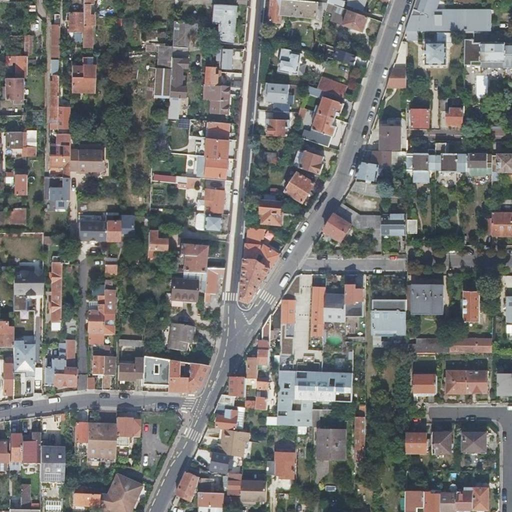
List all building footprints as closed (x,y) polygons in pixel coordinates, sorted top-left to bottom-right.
[(82,0),(82,23),(91,23),(92,23),(92,16),(88,16),(88,6),(91,6),(91,0),(82,0)] [(303,0),(271,0),(270,21),(280,22),(281,15),(316,18),(318,1),(303,0)] [(364,0),(348,0),(347,4),(362,9),(364,0)] [(415,0),(405,31),(406,31),(417,31),(436,31),(450,31),(463,31),(474,31),(489,31),(489,13),(446,14),(446,15),(430,15),(435,0),(415,0)] [(438,0),(435,0),(430,15),(446,15),(446,14),(489,13),(489,10),(435,9),(438,0)] [(217,22),(234,23),(236,4),(219,3),(212,3),(211,22),(217,22)] [(363,32),(369,17),(349,9),(343,25),(363,32)] [(69,33),(72,33),(72,31),(81,31),(81,11),(70,11),(70,31),(69,31),(69,33)] [(50,55),(58,55),(59,13),(54,13),(54,24),(54,30),(51,30),(50,55)] [(173,20),(171,46),(171,51),(171,56),(186,57),(187,33),(203,34),(204,22),(173,20)] [(232,43),(234,23),(217,22),(215,42),(232,43)] [(91,23),(82,23),(82,46),(90,47),(91,23)] [(144,23),(143,50),(155,50),(158,50),(158,45),(164,45),(166,24),(144,23)] [(436,31),(436,41),(425,41),(425,64),(446,64),(446,41),(450,41),(450,31),(436,31)] [(503,67),(511,67),(511,41),(474,42),(474,31),(463,31),(463,65),(480,65),(480,61),(485,61),(485,65),(498,66),(498,61),(503,61),(503,67)] [(32,54),(31,35),(23,35),(23,54),(32,54)] [(230,67),(232,48),(217,47),(216,52),(216,58),(219,58),(219,67),(230,67)] [(303,75),(305,64),(299,63),(301,54),(292,52),(292,51),(282,49),(278,70),(303,75)] [(357,55),(338,49),(335,60),(353,66),(357,55)] [(171,51),(158,50),(157,67),(170,68),(171,56),(171,51)] [(26,76),(26,54),(15,54),(15,76),(26,76)] [(171,56),(170,68),(168,95),(183,96),(184,85),(180,85),(181,67),(185,67),(186,57),(171,56)] [(82,65),(71,65),(71,91),(94,91),(94,64),(85,64),(85,57),(84,57),(82,57),(82,65)] [(50,117),(57,117),(57,106),(58,60),(51,59),(51,70),(53,71),(53,82),(50,82),(50,117)] [(205,66),(203,84),(216,84),(217,74),(213,74),(214,66),(205,66)] [(155,67),(154,95),(168,96),(168,95),(170,68),(157,67),(155,67)] [(406,86),(406,68),(393,68),(386,86),(406,86)] [(320,89),(343,97),(347,86),(321,77),(317,88),(320,89)] [(289,84),(267,82),(266,94),(268,94),(267,101),(272,101),(272,110),(274,110),(290,111),(290,103),(287,102),(289,84)] [(4,98),(21,98),(21,83),(4,83),(4,98)] [(203,84),(203,97),(210,98),(209,111),(227,113),(229,85),(216,84),(203,84)] [(320,89),(317,88),(310,86),(308,86),(305,92),(317,96),(320,89)] [(317,113),(334,118),(336,112),(341,113),(344,103),(323,96),(319,107),(316,106),(315,110),(318,111),(317,113)] [(309,100),(303,98),(300,107),(306,109),(309,100)] [(57,117),(57,127),(69,127),(69,106),(71,106),(71,103),(67,103),(67,106),(57,106),(57,117)] [(302,118),(306,109),(300,107),(299,112),(297,116),(302,118)] [(447,124),(463,124),(463,108),(451,108),(451,114),(447,114),(447,124)] [(412,126),(429,126),(429,109),(409,109),(409,115),(412,115),(412,126)] [(177,111),(167,110),(167,118),(177,118),(177,111)] [(291,111),(290,111),(274,110),(272,110),(271,119),(269,119),(269,125),(268,125),(267,135),(287,136),(287,128),(290,128),(291,111)] [(313,143),(328,147),(332,136),(336,126),(332,125),(334,118),(317,113),(311,129),(317,131),(313,143)] [(180,126),(189,127),(189,119),(181,118),(180,126)] [(207,136),(227,138),(228,122),(208,121),(207,136)] [(392,125),(388,125),(381,125),(381,134),(380,150),(401,150),(401,133),(401,125),(392,125)] [(6,147),(25,146),(25,130),(5,131),(6,147)] [(49,198),(68,198),(69,170),(70,149),(70,132),(63,132),(63,143),(50,143),(50,165),(63,165),(63,187),(49,187),(49,198)] [(203,155),(225,157),(225,154),(227,138),(207,136),(204,136),(203,152),(203,155)] [(445,142),(435,142),(435,143),(435,149),(435,154),(436,154),(436,169),(442,169),(442,171),(456,171),(456,170),(463,170),(463,166),(463,156),(463,154),(456,154),(456,153),(445,153),(445,142)] [(103,149),(70,149),(69,170),(77,170),(77,172),(86,172),(86,170),(92,170),(103,170),(103,149)] [(299,149),(294,166),(299,168),(304,151),(299,149)] [(428,169),(435,169),(436,169),(436,154),(435,154),(435,149),(426,149),(426,154),(414,154),(414,156),(406,156),(406,169),(413,170),(413,171),(414,171),(414,181),(428,181),(428,169)] [(390,166),(391,151),(374,150),(373,164),(379,165),(383,165),(390,166)] [(304,151),(299,168),(304,169),(319,174),(320,174),(323,164),(321,164),(324,157),(304,151)] [(463,166),(463,170),(469,170),(469,172),(469,173),(471,174),(484,175),(486,173),(492,173),(492,155),(491,154),(482,153),(482,151),(475,151),(475,153),(468,153),(468,154),(463,154),(463,156),(463,166)] [(253,162),(275,164),(276,154),(254,152),(253,162)] [(511,170),(511,153),(497,154),(497,155),(492,155),(492,173),(492,179),(494,179),(498,179),(499,177),(499,171),(511,170)] [(193,174),(223,176),(225,157),(203,155),(199,154),(198,154),(197,160),(194,160),(193,174)] [(382,168),(383,165),(379,165),(373,164),(361,162),(356,178),(376,181),(377,176),(382,168)] [(319,174),(304,169),(301,175),(298,173),(286,191),(303,202),(315,183),(314,183),(319,174)] [(25,193),(25,173),(15,173),(15,180),(14,180),(14,193),(25,193)] [(174,182),(185,183),(186,176),(175,175),(174,182)] [(186,176),(185,183),(185,184),(185,186),(193,187),(194,184),(195,184),(196,177),(186,176)] [(348,192),(382,198),(384,185),(355,181),(354,184),(348,192)] [(212,210),(221,211),(222,189),(204,188),(203,197),(205,197),(204,199),(197,199),(196,208),(204,209),(203,212),(204,212),(212,212),(212,210)] [(277,195),(275,194),(264,194),(264,202),(277,203),(277,195)] [(281,204),(277,203),(264,202),(262,202),(261,218),(263,219),(262,223),(281,224),(281,214),(281,204)] [(335,213),(352,224),(358,214),(341,204),(335,213)] [(13,211),(10,211),(10,223),(25,223),(25,208),(13,208),(13,211)] [(202,228),(219,230),(220,215),(204,213),(204,212),(203,212),(198,211),(195,213),(194,225),(196,228),(202,228)] [(492,217),(492,234),(511,234),(511,212),(492,212),(492,217)] [(335,213),(324,231),(340,242),(352,224),(335,213)] [(358,214),(352,224),(358,228),(372,228),(381,228),(381,214),(359,215),(359,214),(359,213),(358,214)] [(381,234),(406,234),(406,232),(406,218),(406,214),(381,214),(381,228),(381,234)] [(105,223),(105,234),(105,242),(119,242),(120,237),(120,233),(133,233),(133,216),(120,215),(120,223),(105,223)] [(483,234),(492,234),(492,217),(483,217),(483,234)] [(406,218),(406,232),(417,232),(417,219),(406,218)] [(78,241),(105,242),(105,234),(105,223),(78,222),(78,241)] [(259,246),(254,246),(256,239),(264,240),(271,230),(247,228),(240,300),(248,303),(279,255),(264,245),(262,250),(259,250),(259,246)] [(372,251),(381,251),(381,234),(381,228),(372,228),(372,251)] [(148,232),(147,250),(165,251),(165,241),(155,241),(155,233),(148,232)] [(177,268),(176,272),(203,273),(203,268),(205,248),(179,245),(178,253),(178,255),(184,256),(183,268),(177,268)] [(171,253),(169,271),(176,272),(177,268),(178,255),(178,253),(171,253)] [(50,322),(59,322),(60,264),(51,263),(50,322)] [(116,265),(104,265),(104,275),(116,275),(116,269),(116,265)] [(13,267),(12,294),(42,294),(42,273),(32,273),(32,267),(13,267)] [(205,273),(203,301),(208,302),(208,293),(214,294),(216,277),(216,274),(223,274),(223,269),(206,268),(205,273)] [(295,300),(297,273),(281,298),(281,300),(295,300)] [(326,293),(327,273),(315,273),(311,347),(320,348),(320,350),(314,350),(313,371),(296,371),(294,424),(297,426),(297,425),(311,426),(312,410),(323,409),(335,409),(335,401),(352,402),(352,372),(322,371),(323,353),(324,327),(324,320),(326,293)] [(172,279),(171,299),(196,300),(197,280),(172,279)] [(98,298),(103,298),(104,280),(98,280),(98,283),(92,283),(92,291),(98,291),(98,298)] [(104,280),(103,298),(102,333),(102,334),(112,334),(113,302),(113,297),(113,287),(108,287),(108,280),(104,280)] [(443,284),(406,283),(406,298),(406,312),(443,313),(443,284)] [(355,284),(346,284),(346,293),(346,303),(356,303),(356,301),(363,301),(363,288),(355,288),(355,284)] [(464,291),(464,321),(479,321),(480,291),(464,291)] [(346,303),(346,293),(326,293),(324,320),(345,321),(346,303)] [(102,333),(103,298),(98,298),(98,311),(88,311),(87,333),(102,333)] [(98,311),(98,298),(88,298),(88,311),(98,311)] [(406,312),(406,298),(372,298),(372,335),(373,335),(399,335),(406,335),(406,312)] [(293,344),(295,300),(281,300),(279,343),(293,344)] [(269,350),(271,314),(262,327),(262,341),(258,341),(258,350),(269,350)] [(193,326),(171,322),(167,347),(186,350),(187,342),(188,335),(192,336),(193,326)] [(0,346),(12,347),(12,340),(12,328),(5,328),(5,323),(0,323),(0,346)] [(87,333),(87,343),(98,344),(98,350),(92,350),(91,375),(97,375),(101,375),(102,375),(102,357),(102,345),(102,334),(102,333),(87,333)] [(449,352),(449,338),(416,338),(416,344),(406,343),(406,352),(437,352),(449,352)] [(492,352),(492,338),(449,338),(449,352),(467,352),(492,352)] [(12,356),(12,373),(23,373),(23,377),(33,377),(33,344),(22,344),(22,340),(12,340),(12,347),(12,356)] [(52,374),(52,386),(73,387),(74,368),(72,368),(73,341),(64,341),(64,343),(64,368),(61,368),(61,375),(52,374)] [(52,367),(44,367),(44,386),(52,386),(52,374),(61,375),(61,368),(64,368),(64,343),(57,343),(57,354),(60,354),(60,360),(52,360),(52,367)] [(293,357),(293,344),(279,343),(278,369),(285,369),(285,357),(293,357)] [(101,378),(101,390),(108,390),(108,375),(113,376),(113,357),(108,357),(108,345),(102,345),(102,357),(102,375),(101,375),(101,378)] [(269,364),(269,351),(269,350),(258,350),(258,359),(257,369),(262,369),(263,364),(269,364)] [(12,356),(3,356),(3,365),(0,364),(0,394),(11,395),(11,381),(12,373),(12,356)] [(257,369),(258,359),(249,358),(248,377),(255,378),(254,381),(257,381),(257,377),(257,369)] [(142,359),(142,361),(141,379),(141,384),(167,386),(168,361),(142,359)] [(167,386),(167,392),(187,393),(198,386),(207,366),(188,363),(188,369),(185,369),(185,372),(183,372),(183,362),(168,360),(168,361),(167,386)] [(133,366),(117,365),(116,380),(133,381),(133,378),(139,378),(140,361),(134,361),(133,366)] [(294,424),(296,371),(278,370),(276,420),(276,425),(294,424)] [(467,393),(467,371),(447,371),(446,393),(467,393)] [(487,371),(467,371),(467,393),(487,393),(487,371)] [(511,374),(497,375),(497,395),(511,394),(511,374)] [(436,393),(436,376),(413,376),(413,393),(436,393)] [(257,389),(268,390),(268,381),(267,381),(268,378),(257,377),(257,381),(257,389)] [(227,386),(222,395),(234,396),(245,397),(246,378),(231,378),(230,386),(227,386)] [(256,398),(267,398),(268,390),(257,389),(256,398)] [(234,396),(222,395),(218,404),(233,406),(234,396)] [(256,408),(267,410),(267,398),(256,398),(256,408)] [(233,406),(218,404),(214,412),(226,414),(226,416),(218,416),(217,427),(236,429),(238,406),(233,406)] [(364,461),(365,410),(365,407),(358,407),(358,416),(356,416),(356,461),(364,461)] [(138,437),(139,419),(115,419),(115,424),(114,447),(127,447),(128,437),(138,437)] [(74,423),(73,454),(77,454),(77,452),(85,452),(86,424),(74,423)] [(85,452),(85,458),(114,458),(114,447),(115,424),(86,424),(85,452)] [(248,442),(250,433),(225,429),(223,444),(220,443),(218,452),(230,455),(242,457),(245,441),(248,442)] [(323,430),(322,458),(334,459),(335,455),(344,455),(344,430),(323,430)] [(39,455),(39,444),(39,433),(38,433),(37,432),(33,432),(32,433),(31,433),(31,436),(23,436),(22,455),(39,455)] [(426,433),(406,433),(406,453),(426,453),(426,433)] [(449,433),(432,433),(432,454),(434,454),(434,453),(449,453),(449,433)] [(463,453),(485,453),(485,433),(463,433),(463,453)] [(9,461),(19,461),(19,435),(8,435),(9,461)] [(61,511),(63,445),(39,444),(39,455),(39,510),(38,511),(61,511)] [(203,465),(208,456),(198,450),(192,459),(203,465)] [(218,452),(214,451),(211,469),(227,472),(228,466),(232,467),(233,461),(229,460),(230,455),(218,452)] [(267,461),(267,474),(275,474),(275,477),(293,477),(293,461),(288,461),(288,455),(276,455),(275,461),(267,461)] [(190,500),(199,478),(200,477),(187,471),(176,494),(190,500)] [(242,481),(242,474),(229,474),(229,475),(229,487),(229,494),(241,494),(242,481)] [(126,511),(128,509),(130,510),(141,486),(115,475),(105,495),(98,495),(97,506),(97,511),(126,511)] [(201,478),(200,492),(208,492),(209,478),(201,478)] [(241,494),(241,497),(241,504),(248,504),(249,504),(249,501),(256,501),(260,501),(266,501),(267,493),(267,486),(267,481),(242,481),(241,494)] [(72,505),(97,506),(98,495),(85,495),(85,486),(78,486),(72,486),(72,505)] [(456,491),(456,493),(456,509),(472,509),(472,488),(463,489),(463,491),(456,491)] [(472,488),(472,509),(487,509),(487,488),(480,488),(472,488)] [(424,493),(424,491),(406,491),(406,511),(416,511),(416,509),(424,509),(424,493)] [(223,511),(224,504),(224,496),(224,493),(208,492),(200,492),(199,492),(198,511),(223,511)] [(431,493),(424,493),(424,509),(424,511),(430,511),(440,511),(440,494),(431,494),(431,493)] [(456,493),(440,493),(440,494),(440,511),(456,511),(456,509),(456,493)] [(224,496),(224,504),(241,505),(241,504),(241,497),(224,496)] [(9,510),(19,510),(19,500),(9,500),(9,510)]
